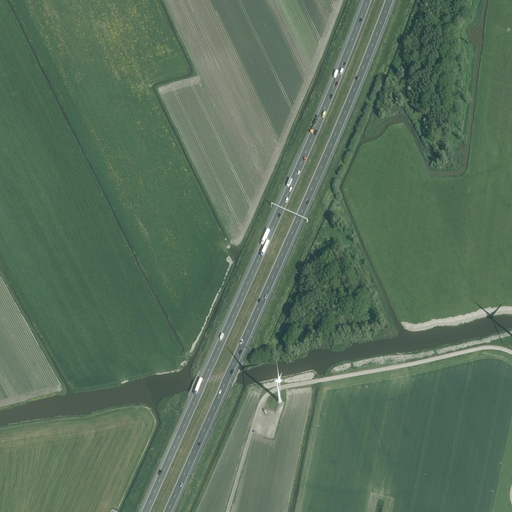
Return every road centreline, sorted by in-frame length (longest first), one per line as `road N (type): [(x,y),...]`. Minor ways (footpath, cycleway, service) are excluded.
road 1 (motorway): [(367,0),(318,130),(146,511)]
road 2 (motorway): [(168,511),(389,0)]
